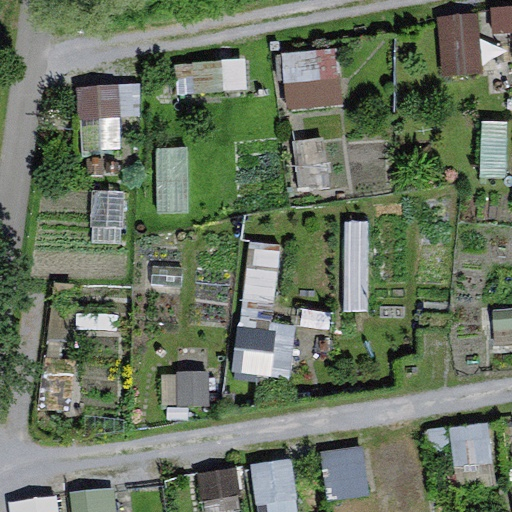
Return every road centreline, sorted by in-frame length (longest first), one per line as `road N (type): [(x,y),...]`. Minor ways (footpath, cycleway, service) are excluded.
road 1 (track): [(511,387),(0,465)]
road 2 (track): [(33,68),(382,0)]
road 3 (track): [(0,307),(43,0)]
